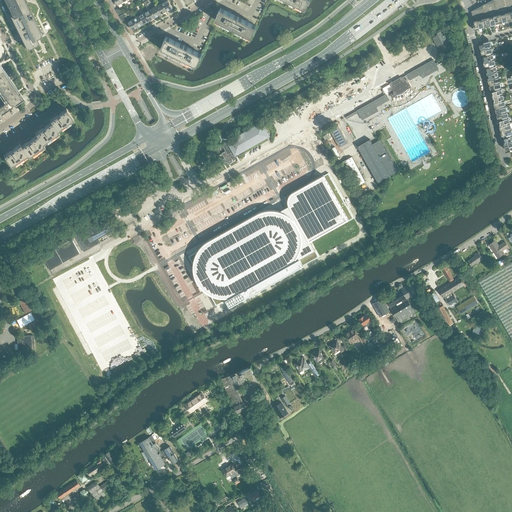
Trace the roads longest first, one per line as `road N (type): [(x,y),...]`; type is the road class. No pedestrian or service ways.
road 1 (residential): [(108,511),(241,433),(266,360),(511,213)]
road 2 (secondary): [(175,138),(323,55),(396,0)]
road 3 (secondary): [(373,0),(296,54),(168,125)]
road 4 (secondary): [(0,235),(154,149)]
road 5 (secondary): [(146,138),(0,218)]
road 6 (track): [(369,400),(357,380),(407,348),(368,302)]
road 7 (residential): [(0,129),(33,97),(0,27)]
road 8 (residential): [(502,157),(473,40)]
